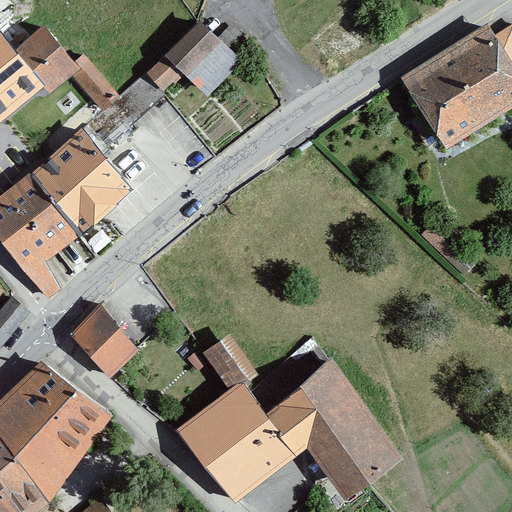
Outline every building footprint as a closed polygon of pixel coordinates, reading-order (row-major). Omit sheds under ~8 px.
[(192,70),(216,94),(252,59),(210,15),(151,71),(170,91),(192,70)] [(0,128),(52,86),(56,92),(79,75),(108,110),(125,96),(92,55),(86,60),(54,25),(26,47),(0,17),(0,128)] [(412,75),(456,149),(511,115),(511,30),(506,33),(500,23),(412,75)] [(90,127),(0,199),(0,226),(54,301),(68,291),(56,258),(143,187),(90,127)] [(0,341),(7,346),(32,305),(12,292),(0,311),(0,341)] [(78,334),(117,377),(150,346),(110,303),(78,334)] [(236,386),(181,429),(239,505),(316,446),(357,497),(414,454),(342,354),(277,407),(254,382),(268,371),(238,331),(211,352),(236,386)] [(0,511),(40,511),(60,499),(122,412),(50,358),(0,405),(0,511)] [(117,511),(108,499),(89,511),(117,511)]
